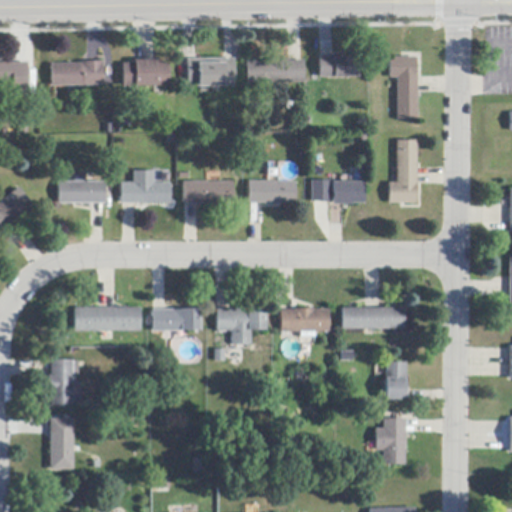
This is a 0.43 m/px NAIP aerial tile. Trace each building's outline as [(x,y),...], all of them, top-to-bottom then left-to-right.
[(318,78),(318,58),(320,58),(332,57),(357,57),(358,77),(318,78)] [(416,78),(417,93),(417,120),(397,120),(396,78),(390,78),(389,58),(416,58),(416,78)] [(234,62),(234,87),(207,87),(207,94),(199,94),(199,87),(187,88),(186,76),(186,60),(195,60),(224,60),(234,60),(234,62)] [(301,61),(303,61),(303,83),(284,84),(284,90),(270,90),(270,84),(246,84),(246,62),(269,62),(269,60),(289,60),(289,61),(301,61)] [(168,63),(168,87),(122,87),(122,64),(133,64),(133,61),(134,61),(154,61),(156,61),(156,63),(168,63)] [(76,86),(67,87),(50,87),(49,65),(80,64),(80,62),(86,62),(97,62),(100,62),(102,62),(103,80),(101,80),(101,86),(76,86)] [(0,63),(12,63),(26,63),(26,83),(0,83),(0,63)] [(417,141),(417,183),(417,184),(417,187),(416,187),(416,204),(388,204),(388,183),(396,183),(396,141),(417,141)] [(169,205),(134,205),(122,205),(119,205),(119,184),(132,184),(132,172),(152,172),(152,184),(169,184),(169,205)] [(310,201),(327,201),(327,179),(309,179),(310,201)] [(101,205),(90,204),(56,204),(56,182),(103,183),(103,205),(101,205)] [(196,205),(184,205),(182,205),(182,182),(232,183),(232,205),(196,205)] [(262,204),(250,204),(247,204),(248,182),(295,183),(295,205),(262,204)] [(350,183),(363,183),(363,204),(351,204),(351,205),(342,205),(332,205),(332,183),(350,183)] [(17,225),(5,233),(2,236),(0,233),(0,200),(17,188),(32,209),(18,220),(19,223),(17,225)] [(72,309),(97,309),(112,309),(138,309),(138,332),(111,332),(111,340),(99,340),(99,332),(72,332),(72,309)] [(365,309),(379,309),(403,309),(403,330),(341,330),(341,309),(365,309)] [(182,332),(181,332),(181,333),(161,333),(150,333),(150,310),(152,310),(163,310),(198,310),(198,331),(182,332)] [(216,310),(229,310),(265,310),(265,331),(249,331),(249,346),(230,346),(230,332),(215,332),(215,310),(216,310)] [(328,333),(279,333),(279,315),(279,311),(293,311),(295,311),(295,310),(313,310),(313,311),(328,310),(328,333)] [(224,350),(224,362),(213,362),(213,350),(224,350)] [(340,352),(352,352),(352,362),(340,362),(340,352)] [(71,361),(71,407),(49,407),(49,394),(47,394),(47,377),(47,376),(49,376),(49,363),(49,361),(71,361)] [(404,391),(404,401),(384,401),(384,380),(384,363),(405,364),(404,391)] [(48,471),(48,434),(48,420),(72,420),(72,471),(48,471)] [(404,420),(404,433),(404,466),(382,466),(382,452),(375,452),(375,430),(382,430),(383,420),(404,420)]
